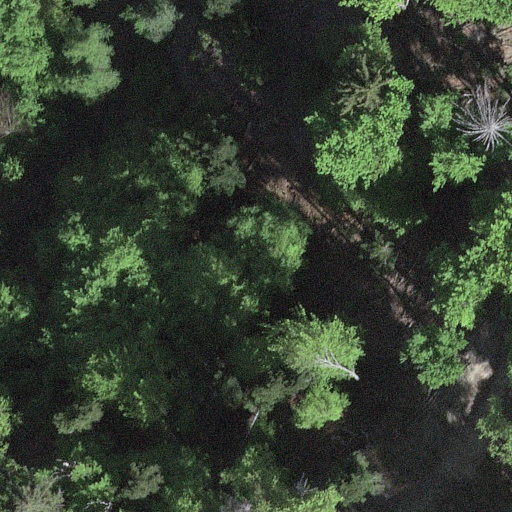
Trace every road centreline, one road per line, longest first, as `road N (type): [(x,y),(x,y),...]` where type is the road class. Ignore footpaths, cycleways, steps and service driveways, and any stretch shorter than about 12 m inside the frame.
road 1 (track): [(128,0),(113,119),(0,235)]
road 2 (track): [(511,328),(460,429),(414,481),(371,511)]
